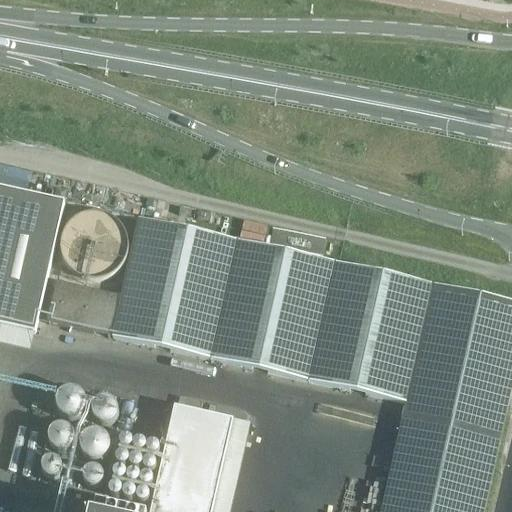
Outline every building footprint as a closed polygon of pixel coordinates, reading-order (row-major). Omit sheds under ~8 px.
[(0,328),(33,336),(64,206),(0,190),(0,328)] [(75,277),(87,282),(100,282),(113,278),(122,268),(128,256),(128,243),(123,231),(114,221),(102,216),(89,215),(76,220),(67,229),(61,241),(61,255),(66,267),(75,277)] [(113,340),(407,406),(382,511),(485,511),(511,393),(511,306),(139,223),(113,340)] [(59,285),(50,326),(110,339),(120,299),(59,285)] [(33,336),(0,328),(0,347),(7,349),(29,354),(30,347),(33,336)] [(60,417),(59,437),(89,439),(89,440),(107,441),(108,423),(118,424),(119,406),(98,405),(98,416),(85,416),(85,418),(60,417)] [(213,511),(233,425),(233,423),(175,410),(151,511),(213,511)]
